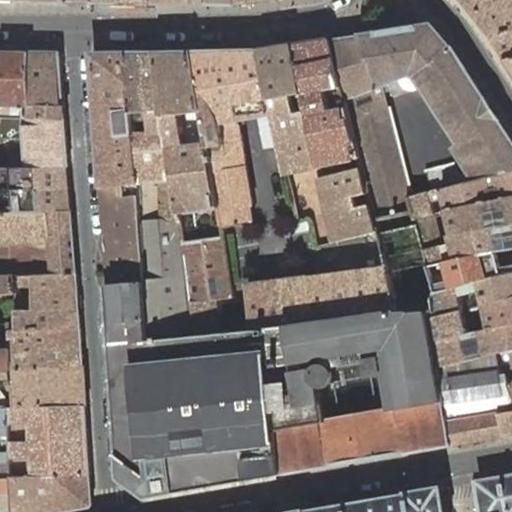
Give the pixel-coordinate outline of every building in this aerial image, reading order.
[(511,0),(461,0),(493,39),(511,32),(511,0)] [(413,76),(416,78),(426,71),(470,141),(461,147),(456,151),(471,174),(459,176),(456,164),(427,170),(432,192),(476,182),(511,173),(511,137),(456,50),(433,24),(421,26),(332,39),(344,87),(348,101),(377,90),(379,93),(383,92),(383,88),(403,80),(413,76)] [(511,32),(493,39),(506,59),(511,57),(511,32)] [(316,42),(297,44),(306,93),(310,110),(321,165),(323,176),(324,178),(365,169),(361,156),(352,119),(349,107),(334,110),(329,91),(344,87),(332,39),(316,42)] [(276,113),(278,120),(289,173),(315,167),(317,177),(323,176),(321,165),(310,110),(298,113),(295,96),(306,93),(297,44),(280,47),(263,49),(276,113)] [(213,50),(195,51),(205,111),(207,127),(210,142),(221,208),(223,219),(224,223),(254,218),(241,121),(260,117),(262,123),(278,120),(276,113),(263,49),(246,50),(213,50)] [(1,51),(1,104),(32,105),(31,51),(15,51),(1,51)] [(32,117),(66,118),(63,83),(60,52),(45,52),(31,51),(32,105),(32,117)] [(177,51),(158,52),(177,181),(181,214),(221,208),(210,142),(187,144),(183,114),(205,111),(195,51),(177,51)] [(94,53),(103,188),(141,184),(142,184),(131,67),(129,52),(111,52),(94,53)] [(144,52),(129,52),(131,67),(152,65),(150,52),(144,52)] [(141,184),(149,281),(154,339),(198,334),(194,301),(183,224),(181,214),(177,181),(158,52),(150,52),(152,65),(131,67),(142,184),(141,184)] [(423,89),(461,147),(470,141),(426,71),(416,78),(418,81),(408,88),(409,89),(423,89)] [(418,81),(416,78),(413,76),(403,80),(403,82),(408,88),(418,81)] [(348,101),(344,87),(329,91),(334,110),(349,107),(348,101)] [(377,90),(348,101),(349,107),(352,119),(388,110),(383,92),(379,93),(377,90)] [(298,113),(310,110),(306,93),(295,96),(298,113)] [(1,116),(25,117),(32,117),(32,105),(1,104),(1,116)] [(388,110),(352,119),(361,156),(365,169),(378,220),(415,212),(410,197),(414,196),(391,109),(388,110)] [(187,144),(210,142),(207,127),(205,111),(183,114),(187,144)] [(27,167),(69,167),(67,139),(66,118),(32,117),(25,117),(27,167)] [(0,213),(73,211),(71,188),(69,167),(27,167),(0,167),(0,213)] [(365,169),(324,178),(335,242),(381,232),(378,220),(365,169)] [(415,212),(417,219),(437,214),(434,201),(452,197),(455,210),(511,197),(511,173),(476,182),(432,192),(414,196),(410,197),(415,212)] [(103,188),(111,285),(149,281),(141,184),(103,188)] [(511,197),(455,210),(448,212),(453,235),(511,224),(511,197)] [(221,208),(181,214),(183,224),(223,219),(221,208)] [(53,275),(77,273),(75,244),(73,211),(0,213),(0,293),(5,293),(17,293),(16,289),(16,277),(33,276),(53,275)] [(448,212),(437,214),(441,237),(451,235),(453,235),(448,212)] [(437,214),(417,219),(418,224),(423,240),(441,237),(437,214)] [(183,224),(194,301),(218,298),(236,295),(224,223),(223,219),(183,224)] [(423,240),(418,224),(381,232),(389,267),(391,272),(400,311),(400,312),(430,310),(436,309),(434,297),(436,293),(438,292),(431,267),(447,263),(495,252),(502,250),(498,233),(511,228),(511,224),(453,235),(451,235),(454,244),(425,250),(423,240)] [(511,228),(498,233),(502,250),(511,247),(511,228)] [(431,267),(438,292),(452,288),(458,287),(477,282),(511,273),(511,247),(502,250),(495,252),(447,263),(431,267)] [(309,278),(319,321),(400,311),(391,272),(389,267),(381,268),(309,278)] [(18,330),(81,328),(78,287),(77,273),(53,275),(33,276),(16,277),(16,289),(33,287),(34,302),(27,302),(17,293),(5,293),(5,300),(17,303),(18,323),(6,323),(7,331),(13,331),(18,330)] [(511,273),(477,282),(483,305),(511,298),(511,273)] [(250,283),(257,328),(275,326),(319,321),(309,278),(265,282),(250,283)] [(111,285),(126,477),(153,496),(511,434),(511,389),(510,382),(511,382),(510,374),(508,374),(508,373),(504,374),(499,354),(485,357),(470,360),(440,368),(435,341),(431,318),(430,310),(400,312),(400,311),(319,321),(275,326),(257,328),(225,331),(198,334),(154,339),(149,281),(111,285)] [(436,309),(430,310),(431,318),(464,310),(458,287),(452,288),(438,292),(436,293),(434,297),(436,309)] [(194,301),(198,334),(225,331),(218,298),(194,301)] [(511,323),(511,298),(483,305),(488,330),(511,323)] [(464,310),(431,318),(435,341),(464,335),(469,334),(464,310)] [(479,332),(485,357),(499,354),(511,350),(511,323),(488,330),(479,332)] [(15,369),(84,365),(81,328),(18,330),(13,331),(14,343),(15,369)] [(469,334),(464,335),(470,360),(485,357),(479,332),(469,334)] [(464,335),(435,341),(440,368),(470,360),(464,335)] [(0,368),(7,369),(15,369),(14,343),(7,343),(7,348),(0,348),(0,368)] [(511,372),(511,350),(499,354),(504,374),(508,373),(508,374),(510,374),(511,372)] [(17,396),(18,406),(17,407),(87,405),(84,365),(15,369),(16,383),(17,396)] [(15,369),(7,369),(8,383),(16,383),(15,369)] [(6,406),(11,406),(18,406),(17,396),(5,398),(6,406)] [(14,476),(92,474),(87,405),(17,407),(18,406),(11,406),(12,436),(13,465),(14,476)] [(0,436),(12,436),(11,406),(6,406),(0,406),(0,436)] [(0,465),(13,465),(12,436),(0,436),(0,465)] [(0,481),(14,481),(14,476),(13,465),(0,465),(0,481)] [(15,506),(15,511),(59,511),(71,510),(91,507),(92,474),(14,476),(14,481),(14,493),(15,506)] [(511,511),(511,474),(479,480),(483,511),(511,511)] [(0,493),(14,493),(14,481),(0,481),(0,493)] [(293,511),(449,511),(445,486),(293,511)] [(0,493),(0,511),(15,511),(15,506),(14,493),(0,493)]
